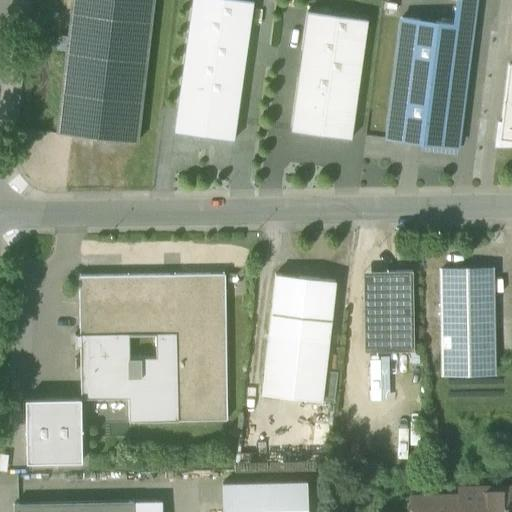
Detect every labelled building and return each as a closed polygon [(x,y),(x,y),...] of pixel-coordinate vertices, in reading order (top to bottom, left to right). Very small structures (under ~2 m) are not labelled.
[(71,0),(56,133),(136,143),(153,0),(71,0)] [(191,0),(173,133),(233,141),(252,1),(245,0),(191,0)] [(472,27),(474,0),(454,0),(452,25),(472,27)] [(290,132),(350,140),(367,19),(307,11),(290,132)] [(386,138),(456,147),(472,27),(452,25),(401,18),(386,138)] [(511,65),(508,65),(501,124),(498,123),(495,147),(511,146),(511,65)] [(440,270),(442,373),(493,372),(491,269),(440,270)] [(386,272),(387,352),(413,351),(412,271),(386,272)] [(387,352),(386,272),(362,272),(363,352),(387,352)] [(128,398),(128,422),(226,420),(224,274),(78,276),(79,334),(74,334),(74,348),(79,348),(80,399),(128,398)] [(274,274),(270,313),(330,320),(334,281),(274,274)] [(320,401),(330,320),(270,313),(261,394),(320,401)] [(81,462),(80,399),(24,400),(25,463),(81,462)] [(222,483),(222,511),(305,511),(305,481),(222,483)] [(460,511),(511,511),(511,490),(461,492),(461,497),(460,511)] [(460,511),(461,497),(413,498),(412,511),(460,511)] [(160,511),(160,501),(133,502),(133,511),(160,511)] [(13,504),(12,511),(133,511),(133,502),(13,504)]
